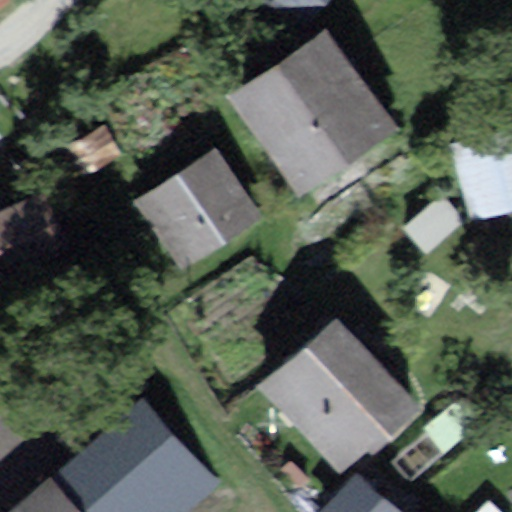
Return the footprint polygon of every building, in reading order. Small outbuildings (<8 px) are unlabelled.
[(303,0),(282,0),(294,11),(303,0)] [(396,115),(324,7),(225,73),(299,180),(371,132),(390,119),(396,115)] [(119,153),(101,121),(58,142),(76,175),(119,153)] [(511,127),(457,142),(475,207),(476,207),(481,224),(511,214),(511,127)] [(250,213),(210,151),(167,179),(168,181),(150,193),(173,229),(162,237),(178,261),(250,213)] [(41,174),(0,193),(0,242),(9,263),(71,234),(41,174)] [(438,195),(404,225),(418,246),(456,216),(438,195)] [(334,317),(264,380),(335,454),(360,428),(372,442),(387,427),(387,428),(411,405),(399,392),(401,390),(334,317)] [(137,511),(200,457),(141,389),(56,469),(48,462),(0,504),(0,511),(137,511)] [(415,511),(356,455),(314,509),(318,511),(415,511)]
